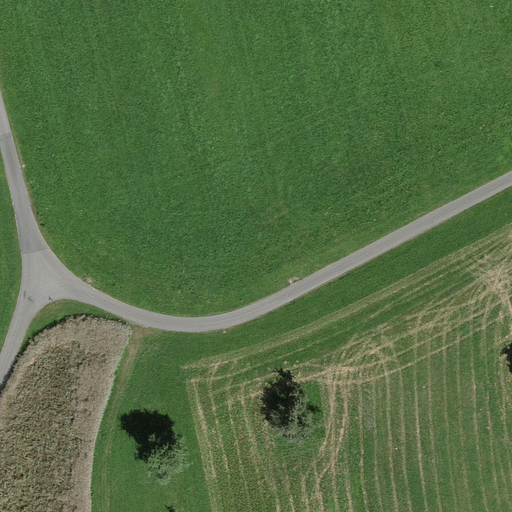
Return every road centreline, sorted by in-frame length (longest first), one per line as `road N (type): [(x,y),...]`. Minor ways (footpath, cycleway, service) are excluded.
road 1 (residential): [(34,262),(136,314),(193,325),(226,321),(511,178)]
road 2 (residential): [(0,120),(34,262)]
road 3 (residential): [(34,262),(18,348),(0,379)]
